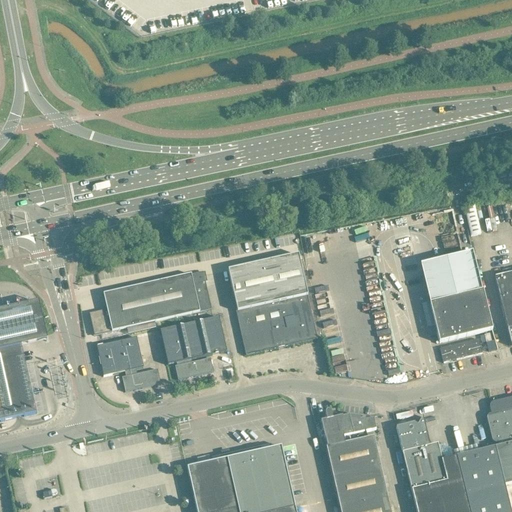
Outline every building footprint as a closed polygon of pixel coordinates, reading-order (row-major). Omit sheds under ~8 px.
[(477,205),(465,208),(473,239),(484,237),(477,205)] [(442,259),(419,264),(429,305),(482,292),(472,251),(467,253),(442,259)] [(317,341),(301,265),(298,256),(227,272),(246,357),(265,352),(265,354),(270,353),(270,351),(317,341)] [(106,311),(89,315),(94,337),(118,331),(199,313),(211,310),(205,284),(207,283),(205,272),(191,275),(137,287),(103,295),(106,311)] [(511,275),(495,279),(511,348),(511,347),(511,275)] [(492,331),(482,292),(429,305),(439,344),(492,331)] [(34,304),(0,311),(0,422),(36,415),(21,348),(47,342),(38,304),(38,303),(34,304)] [(227,354),(219,319),(160,332),(161,334),(160,334),(168,367),(177,365),(177,368),(175,368),(178,382),(213,374),(210,360),(192,364),(191,361),(227,354)] [(143,369),(141,358),(137,339),(97,348),(103,378),(125,373),(126,379),(122,379),(125,394),(161,386),(157,371),(137,375),(135,371),(143,369)] [(483,355),(479,341),(445,349),(441,350),(440,351),(444,364),(452,362),(456,361),(483,355)] [(511,486),(511,398),(492,404),(491,404),(490,405),(490,406),(489,407),(489,408),(489,409),(491,415),(490,415),(489,415),(488,416),(487,417),(487,418),(486,419),(486,420),(487,420),(492,441),(492,442),(492,443),(493,443),(493,444),(494,444),(495,444),(496,444),(498,444),(499,448),(456,458),(446,460),(459,511),(510,511),(504,488),(511,486)] [(389,511),(373,438),(367,439),(365,433),(375,431),(373,420),(367,419),(360,420),(359,418),(348,416),(348,417),(342,418),(342,417),(332,420),(331,414),(330,413),(330,412),(329,412),(328,411),(327,412),(326,412),(325,413),(325,414),(325,415),(326,421),(321,422),(324,440),(325,440),(327,449),(326,449),(339,511),(389,511)] [(441,462),(437,445),(429,447),(422,418),(417,426),(414,424),(396,428),(416,511),(459,511),(446,460),(441,462)] [(295,511),(281,448),(187,469),(196,511),(295,511)]
